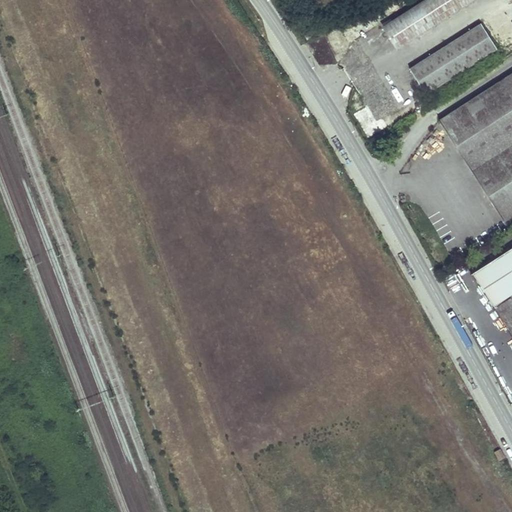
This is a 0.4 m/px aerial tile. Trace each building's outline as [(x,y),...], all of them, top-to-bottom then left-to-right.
[(398,48),(473,0),(408,0),(396,8),(400,16),(384,26),(398,48)] [(410,68),(426,93),(498,48),(481,22),(410,68)] [(307,42),(321,64),(338,62),(324,34),(307,42)] [(285,66),(291,62),(275,38),(269,42),(285,66)] [(511,73),(440,119),(505,221),(511,216),(511,73)] [(511,246),(473,272),(511,332),(511,246)] [(501,449),(494,453),(499,461),(505,457),(501,449)]
